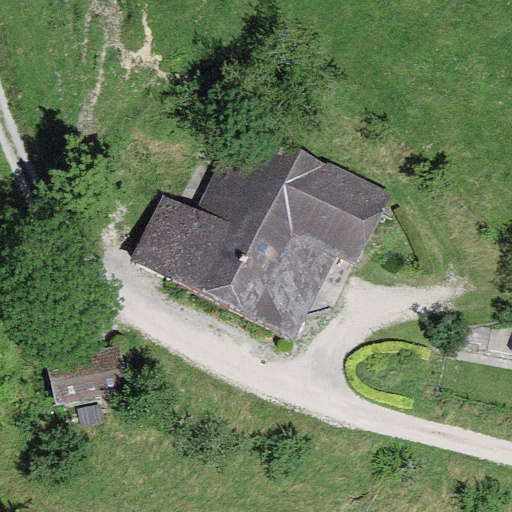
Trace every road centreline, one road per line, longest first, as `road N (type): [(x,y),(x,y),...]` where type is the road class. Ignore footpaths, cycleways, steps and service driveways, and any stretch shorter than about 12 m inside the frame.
road 1 (track): [(284,380),(109,288),(45,209),(0,100)]
road 2 (track): [(284,380),(511,295)]
road 3 (track): [(511,455),(364,414),(284,380)]
